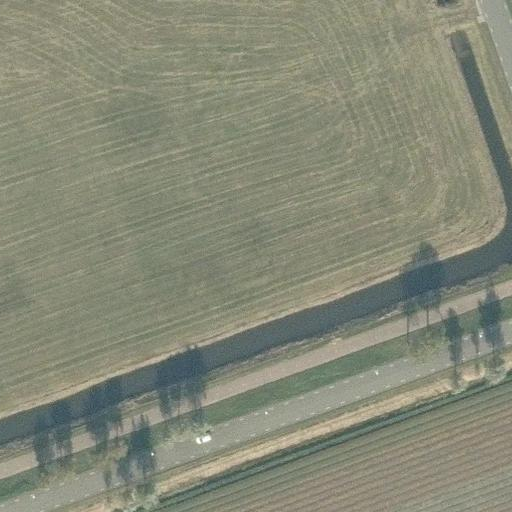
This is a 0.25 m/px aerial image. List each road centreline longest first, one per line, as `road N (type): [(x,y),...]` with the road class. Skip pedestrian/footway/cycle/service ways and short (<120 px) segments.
road 1 (unclassified): [(8,511),(511,330)]
road 2 (track): [(153,511),(511,381)]
